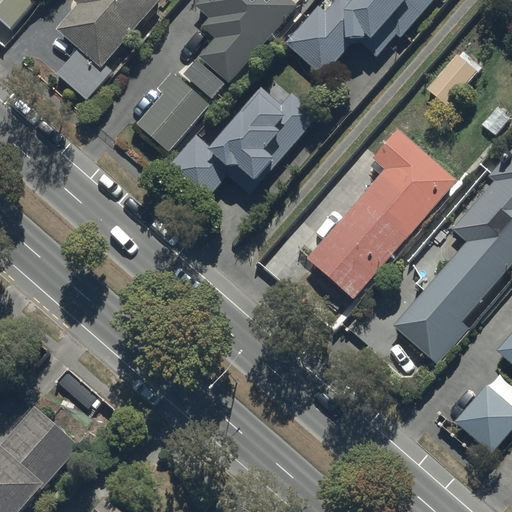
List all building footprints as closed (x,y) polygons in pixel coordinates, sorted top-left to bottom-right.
[(0,0),(0,45),(43,3),(39,0),(0,0)] [(164,11),(152,0),(70,0),(67,4),(77,13),(55,37),(77,58),(59,77),(90,104),(110,82),(104,76),(164,11)] [(293,14),(275,0),(210,0),(195,18),(216,35),(191,63),(227,93),(293,14)] [(353,0),(295,66),(332,98),(419,0),(353,0)] [(450,107),(481,73),(461,56),(468,48),(460,40),(447,55),(453,61),(429,89),(450,107)] [(167,158),(203,116),(168,86),(132,129),(167,158)] [(196,142),(163,181),(200,212),(229,178),(255,200),(311,134),(263,93),(211,155),(196,142)] [(459,181),(400,131),(370,166),(382,176),(311,259),(358,300),(459,181)] [(465,323),(511,270),(511,153),(492,176),(498,181),(455,229),(471,244),(398,326),(442,365),(474,330),(465,323)] [(511,363),(511,338),(500,353),(511,363)] [(511,436),(511,405),(489,387),(460,423),(498,454),(511,436)] [(28,511),(84,449),(37,408),(0,450),(0,511),(28,511)] [(128,511),(110,496),(95,511),(128,511)]
